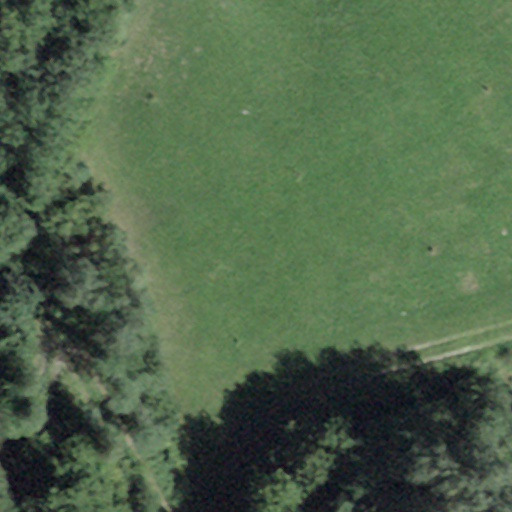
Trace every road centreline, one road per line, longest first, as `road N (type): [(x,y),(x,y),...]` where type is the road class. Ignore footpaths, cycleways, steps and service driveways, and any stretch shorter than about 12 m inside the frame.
road 1 (track): [(511,330),(273,393),(235,511)]
road 2 (track): [(160,511),(118,419),(50,370),(15,421),(15,511)]
